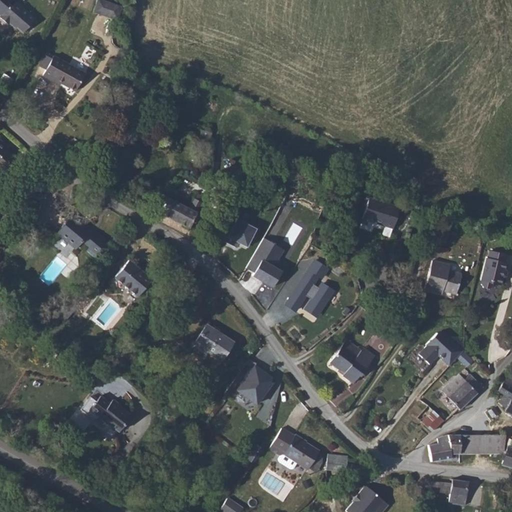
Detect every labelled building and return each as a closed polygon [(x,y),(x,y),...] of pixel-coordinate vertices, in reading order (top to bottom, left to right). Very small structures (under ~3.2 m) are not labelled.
[(9,3),(5,0),(0,0),(0,15),(1,16),(0,16),(0,17),(8,25),(9,23),(16,29),(17,28),(23,33),(36,19),(16,2),(12,7),(8,4),(9,3)] [(121,7),(101,0),(97,0),(94,12),(117,20),(121,7)] [(46,70),(52,59),(46,56),(40,67),(46,70)] [(52,59),(46,70),(43,75),(50,79),(51,77),(61,83),(75,91),(85,73),(53,56),(52,59)] [(212,132),(201,129),(198,138),(209,141),(212,132)] [(0,170),(1,172),(14,156),(7,150),(8,148),(0,140),(0,170)] [(235,165),(220,173),(226,183),(241,175),(235,165)] [(166,197),(158,212),(195,231),(203,215),(197,212),(205,197),(197,193),(189,208),(166,197)] [(389,237),(398,207),(368,198),(362,218),(384,226),(381,235),(389,237)] [(92,227),(74,212),(56,233),(75,249),(82,241),(89,247),(86,251),(95,258),(109,241),(97,231),(93,235),(89,231),(92,227)] [(450,228),(431,222),(426,237),(440,242),(441,241),(446,242),(450,228)] [(273,287),(282,271),(274,267),(284,250),(263,238),(246,268),(255,273),(254,276),(273,287)] [(506,254),(490,251),(488,258),(486,258),(481,280),(482,281),(481,284),(483,287),(489,289),(492,287),(492,283),(500,285),(502,278),(503,278),(505,276),(506,272),(505,270),(504,270),(506,262),(504,262),(506,254)] [(151,279),(128,260),(114,277),(137,297),(151,279)] [(305,308),(316,315),(332,291),(321,284),(318,288),(312,284),(318,275),(321,277),(327,269),(314,260),(285,304),(295,311),(305,295),(311,299),(305,308)] [(449,265),(432,261),(424,289),(441,293),(442,290),(455,294),(461,274),(447,270),(449,265)] [(233,341),(206,324),(193,343),(220,361),(233,341)] [(162,335),(151,327),(140,339),(151,348),(162,335)] [(437,333),(426,344),(427,345),(418,354),(429,364),(434,359),(434,356),(438,355),(448,366),(463,350),(444,333),(437,333)] [(366,368),(365,368),(354,360),(361,351),(346,339),(329,363),(344,373),(342,375),(353,383),(359,375),(360,376),(366,368)] [(354,360),(365,368),(374,356),(363,348),(361,351),(354,360)] [(238,393),(258,407),(277,380),(256,366),(238,393)] [(446,395),(452,401),(459,409),(483,387),(469,374),(464,379),(459,374),(438,394),(442,399),(446,395)] [(511,385),(504,381),(498,390),(505,394),(499,402),(506,408),(505,410),(511,413),(511,385)] [(446,395),(442,399),(441,400),(441,401),(447,406),(452,401),(446,395)] [(109,403),(100,396),(96,401),(90,397),(80,409),(92,419),(98,417),(108,425),(109,424),(118,431),(124,424),(123,423),(130,415),(119,406),(119,405),(112,399),(109,403)] [(447,406),(441,401),(432,409),(443,421),(444,421),(454,413),(447,406)] [(417,417),(431,431),(443,421),(432,409),(428,405),(417,417)] [(494,407),(488,411),(493,418),(499,414),(494,407)] [(294,436),(281,428),(269,448),(279,455),(277,459),(278,462),(289,469),(293,469),(297,462),(307,469),(308,468),(318,453),(319,451),(294,436)] [(428,445),(431,462),(451,458),(451,454),(448,435),(440,437),(437,438),(438,443),(428,445)] [(451,454),(460,453),(460,435),(448,435),(451,454)] [(460,435),(460,453),(504,453),(505,435),(460,435)] [(511,466),(511,447),(507,446),(502,463),(511,466)] [(318,453),(308,468),(315,472),(322,462),(323,456),(318,453)] [(326,470),(346,472),(347,456),(327,454),(326,470)] [(464,505),(468,481),(452,479),(451,483),(450,494),(448,503),(464,505)] [(450,494),(451,483),(431,482),(430,491),(450,494)] [(374,511),(381,511),(388,504),(365,485),(359,493),(359,494),(345,511),(346,511),(373,511),(374,511)] [(227,496),(220,508),(226,511),(239,511),(244,505),(227,496)]
